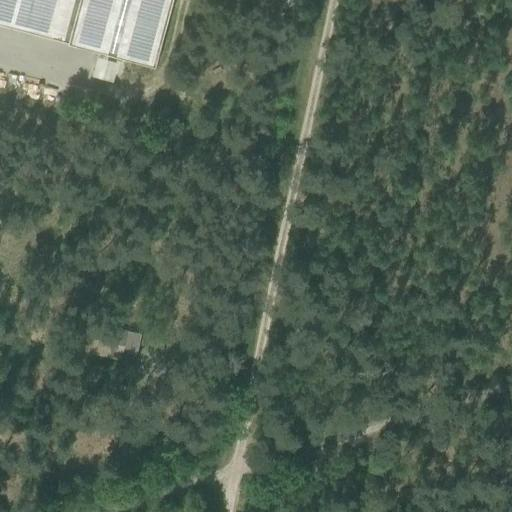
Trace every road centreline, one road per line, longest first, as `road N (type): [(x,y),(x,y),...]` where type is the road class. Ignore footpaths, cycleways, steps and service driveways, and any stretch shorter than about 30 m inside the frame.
road 1 (track): [(334,0),(224,511)]
road 2 (track): [(92,511),(511,390)]
road 3 (unknown): [(305,136),(95,83)]
